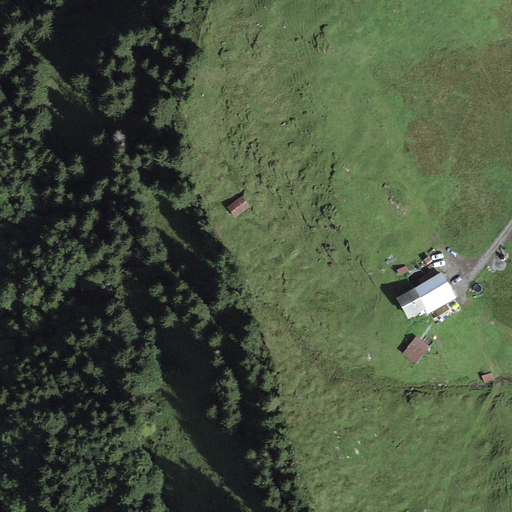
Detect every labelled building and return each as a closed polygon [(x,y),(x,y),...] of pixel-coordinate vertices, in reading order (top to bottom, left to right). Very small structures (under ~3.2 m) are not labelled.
[(241,201),(228,214),(238,224),(250,211),(241,201)] [(402,268),(395,272),(399,279),(406,275),(402,268)] [(443,279),(399,304),(413,328),(456,303),(443,279)] [(424,354),(412,343),(402,354),(414,365),(424,354)] [(484,382),(493,379),(491,373),(482,377),(484,382)]
